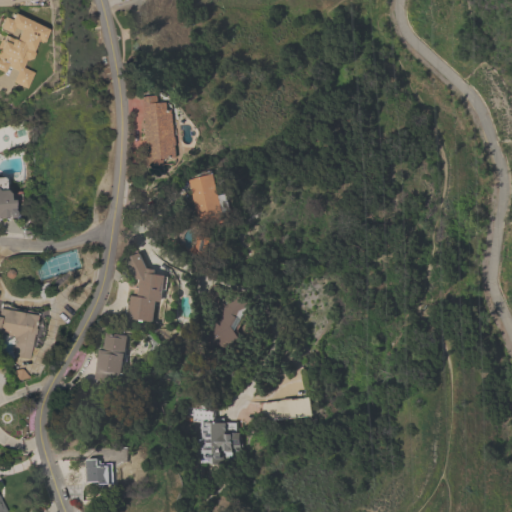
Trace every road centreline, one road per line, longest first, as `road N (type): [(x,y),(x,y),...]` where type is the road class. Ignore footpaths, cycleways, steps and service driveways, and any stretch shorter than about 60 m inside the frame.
road 1 (residential): [(97,0),(118,86),(119,154),(98,293),(40,406),(39,435),(64,511)]
road 2 (residential): [(232,416),(278,334),(281,309),(167,260),(158,251),(154,217),(130,190),(116,188)]
